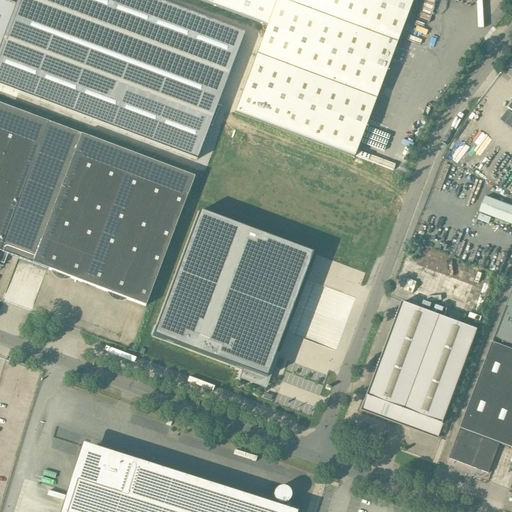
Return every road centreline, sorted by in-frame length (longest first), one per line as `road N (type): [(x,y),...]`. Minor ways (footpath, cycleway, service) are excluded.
road 1 (unclassified): [(315,456),(422,174),(466,92),(511,36)]
road 2 (unclassified): [(315,456),(0,338)]
road 3 (unknown): [(18,511),(78,311),(0,280)]
road 4 (unclassified): [(462,511),(315,456)]
